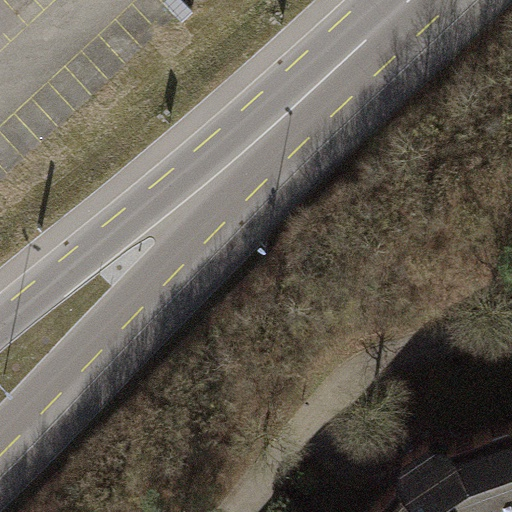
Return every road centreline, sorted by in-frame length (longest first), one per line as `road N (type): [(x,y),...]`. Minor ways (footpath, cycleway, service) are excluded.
road 1 (primary): [(0,463),(277,133)]
road 2 (primary): [(277,133),(0,334)]
road 3 (primary): [(277,133),(430,0)]
